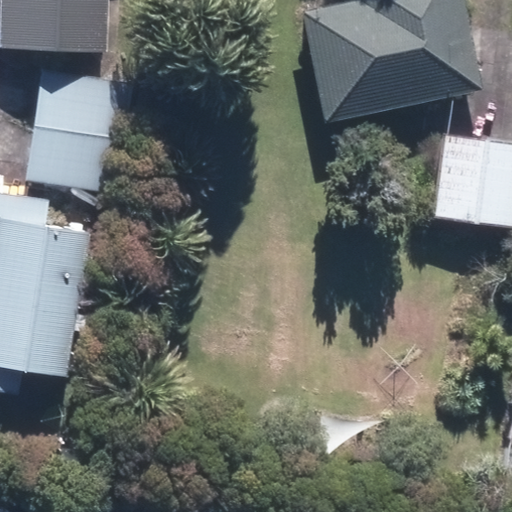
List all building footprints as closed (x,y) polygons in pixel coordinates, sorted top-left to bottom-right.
[(0,0),(0,52),(101,58),(103,0),(0,0)] [(291,14),(316,126),(477,91),(457,0),(354,0),(355,0),(291,14)] [(25,133),(17,183),(112,199),(131,83),(36,68),(25,133)] [(511,144),(436,135),(426,221),(511,231),(511,144)] [(0,193),(0,398),(11,400),(15,376),(63,383),(88,230),(44,223),(48,201),(0,193)] [(315,415),(313,454),(378,457),(380,418),(315,415)]
